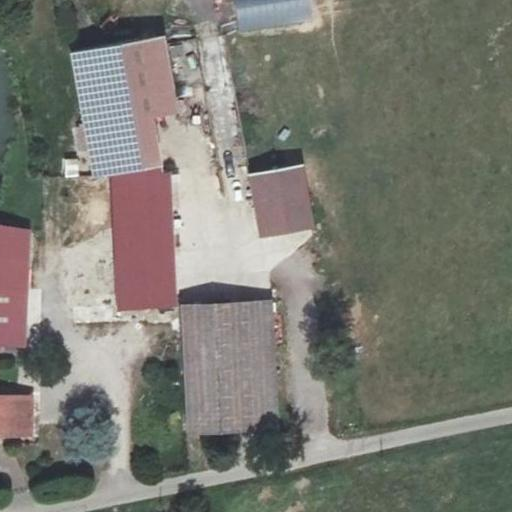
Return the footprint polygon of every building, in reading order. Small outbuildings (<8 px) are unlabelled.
[(77,100),(170,93),(162,45),(72,60),(77,100)] [(173,118),(170,93),(77,100),(89,181),(158,178),(150,123),(173,118)] [(297,175),(244,183),(253,243),(306,235),(297,175)] [(158,178),(89,181),(59,181),(60,313),(173,311),(171,178),(158,178)] [(0,224),(0,346),(28,346),(29,224),(0,224)] [(264,439),(263,314),(174,316),(177,439),(264,439)] [(0,399),(0,440),(34,443),(36,402),(0,399)]
